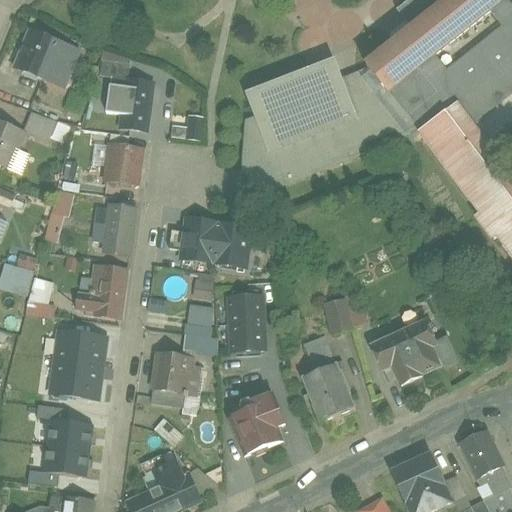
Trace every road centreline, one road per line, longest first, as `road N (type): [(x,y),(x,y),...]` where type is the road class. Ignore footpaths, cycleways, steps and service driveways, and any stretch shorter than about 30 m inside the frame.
road 1 (residential): [(110,511),(159,167)]
road 2 (residential): [(511,398),(254,511)]
